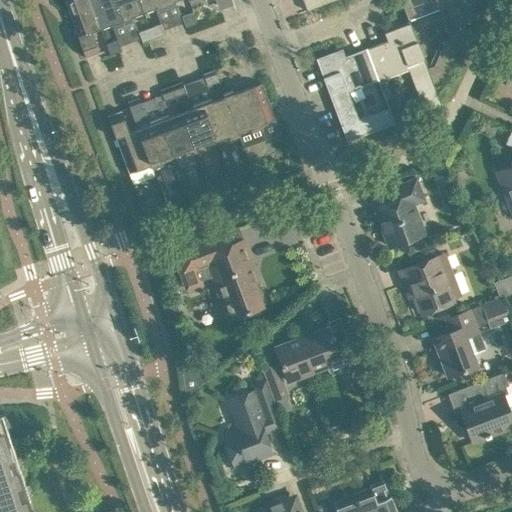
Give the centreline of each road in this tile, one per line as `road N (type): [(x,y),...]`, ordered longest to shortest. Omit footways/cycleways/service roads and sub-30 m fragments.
road 1 (residential): [(275,43),(377,317),(407,439)]
road 2 (tertiary): [(51,182),(0,12)]
road 3 (residential): [(101,78),(264,11)]
road 4 (tertiary): [(147,475),(147,417),(115,319)]
road 5 (tertiary): [(115,319),(75,210),(51,182)]
road 6 (tertiary): [(90,337),(117,426),(147,475)]
road 7 (tertiary): [(51,182),(52,217),(82,313)]
road 8 (residential): [(285,479),(407,439)]
